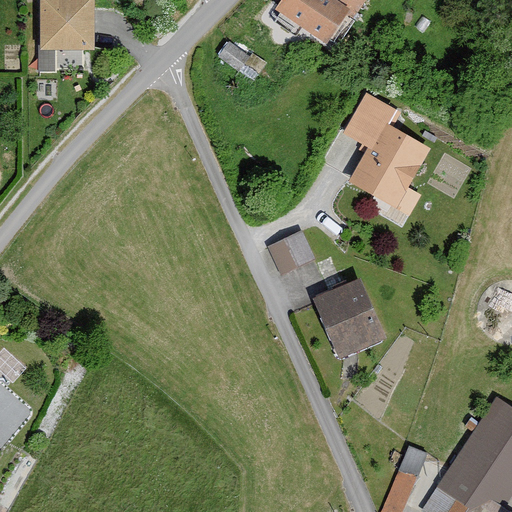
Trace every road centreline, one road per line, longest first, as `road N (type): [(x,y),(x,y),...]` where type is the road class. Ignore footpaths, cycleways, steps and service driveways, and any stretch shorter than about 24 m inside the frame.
road 1 (residential): [(164,58),(370,511)]
road 2 (residential): [(164,58),(77,145),(0,240)]
